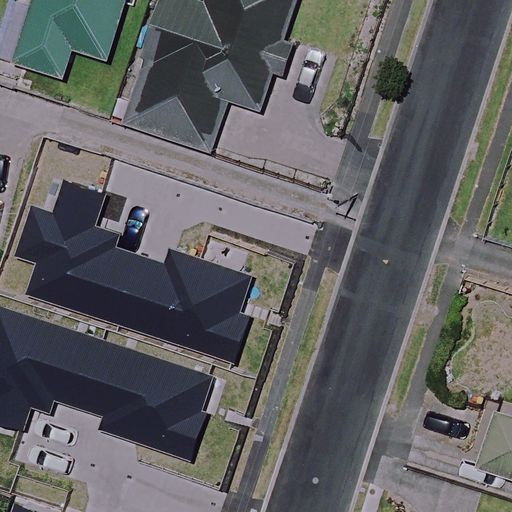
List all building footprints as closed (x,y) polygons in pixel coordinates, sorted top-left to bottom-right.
[(128,0),(37,0),(19,63),(67,77),(76,48),(111,59),(128,0)] [(279,73),(289,76),(298,46),(288,43),(301,0),(213,0),(213,3),(202,0),(165,0),(128,123),(217,149),(232,99),(268,110),(279,73)] [(103,155),(45,138),(29,196),(86,212),(103,155)] [(190,231),(114,207),(57,391),(170,426),(188,365),(152,354),(190,231)] [(511,408),(505,407),(486,467),(511,474),(511,408)] [(0,491),(63,511),(81,511),(103,443),(0,409),(0,491)]
